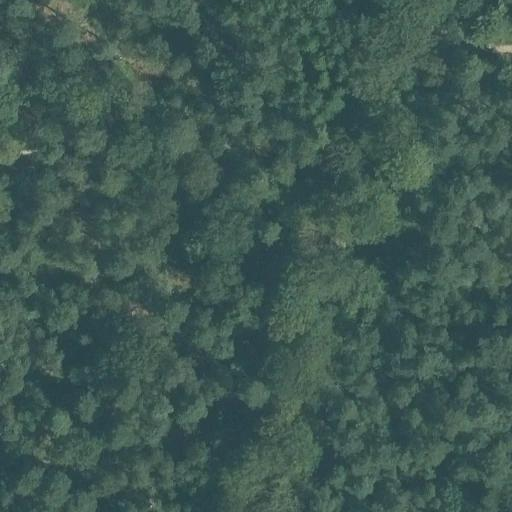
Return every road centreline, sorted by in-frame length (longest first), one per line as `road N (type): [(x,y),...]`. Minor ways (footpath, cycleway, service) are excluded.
road 1 (track): [(379,150),(236,511)]
road 2 (track): [(0,174),(108,152),(266,142),(379,150)]
road 3 (track): [(379,150),(419,41),(511,46)]
